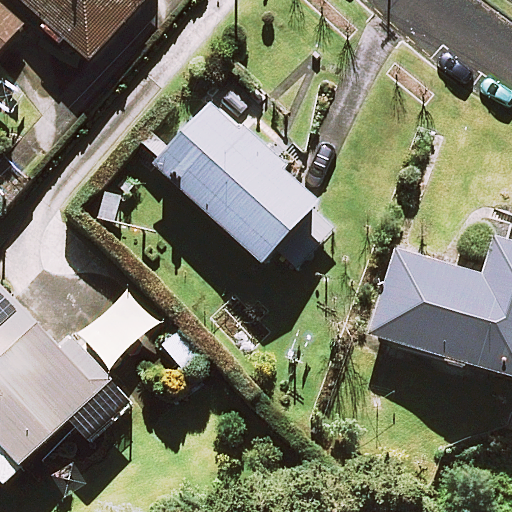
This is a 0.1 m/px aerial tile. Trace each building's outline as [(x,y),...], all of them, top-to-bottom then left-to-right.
[(14,0),(87,66),(146,0),(14,0)] [(0,53),(22,27),(0,8),(0,53)] [(316,208),(209,107),(150,168),(257,270),(316,208)] [(511,247),(492,241),(480,278),(395,251),(367,338),(511,385),(511,247)] [(55,352),(0,293),(0,487),(68,424),(88,446),(129,408),(67,341),(55,352)]
